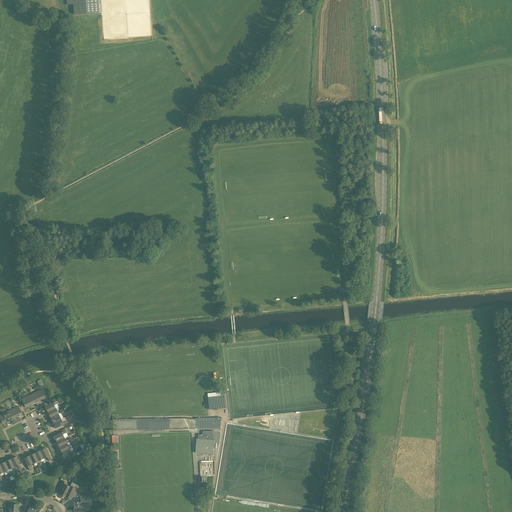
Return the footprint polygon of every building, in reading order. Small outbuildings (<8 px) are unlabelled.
[(66,0),(67,5),(73,5),(74,15),(99,13),(97,0),(66,0)] [(41,400),(37,392),(31,395),(35,403),(41,400)] [(29,406),(35,403),(31,395),(25,398),(29,406)] [(219,409),(226,408),(225,396),(218,396),(212,397),(208,397),(209,410),(214,409),(219,409)] [(45,407),(47,413),(55,409),(54,405),(58,404),(57,401),(47,406),(45,407)] [(17,417),(22,415),(18,407),(13,409),(17,417)] [(17,417),(13,409),(8,411),(12,419),(17,417)] [(58,414),(55,409),(47,413),(50,418),(58,414)] [(12,419),(8,411),(3,414),(7,422),(12,419)] [(58,414),(50,418),(52,423),(60,419),(58,414)] [(184,418),(169,419),(169,429),(184,429),(184,428),(195,428),(196,419),(187,419),(184,418)] [(220,428),(222,418),(196,418),(196,419),(195,428),(195,429),(220,428)] [(62,423),(60,419),(52,423),(55,429),(67,423),(66,421),(62,423)] [(169,429),(169,419),(113,419),(113,430),(137,430),(169,429)] [(61,431),(61,432),(53,436),(56,442),(64,438),(62,435),(66,433),(65,430),(65,431),(64,429),(61,431)] [(198,439),(197,439),(196,453),(213,455),(214,440),(213,440),(214,431),(203,431),(202,435),(198,435),(198,439)] [(64,438),(56,442),(59,447),(67,443),(65,441),(64,438)] [(69,449),(68,445),(70,444),(69,442),(67,443),(59,447),(61,453),(69,449)] [(51,460),(49,456),(45,448),(40,451),(43,459),(47,457),(49,461),(51,460)] [(76,452),(75,450),(71,452),(69,449),(61,453),(64,458),(65,458),(66,461),(73,457),(78,455),(76,452)] [(43,459),(40,451),(34,453),(38,461),(43,459)] [(38,461),(34,453),(29,456),(33,464),(38,461)] [(31,470),(29,465),(33,464),(29,456),(23,459),(29,471),(31,470)] [(19,470),(21,469),(16,457),(10,459),(14,467),(17,466),(19,470)] [(8,470),(14,467),(10,459),(5,462),(8,470)] [(0,466),(3,472),(8,470),(5,462),(0,464),(0,466)] [(122,509),(120,468),(114,468),(116,509),(122,509)] [(65,496),(65,495),(69,488),(64,485),(65,483),(62,482),(60,485),(63,487),(59,494),(65,496)] [(76,493),(77,490),(70,486),(69,488),(65,495),(70,498),(73,491),(76,493)] [(84,511),(83,506),(87,505),(88,505),(88,499),(90,499),(90,496),(86,496),(80,496),(80,502),(73,503),(74,511),(84,511)]
